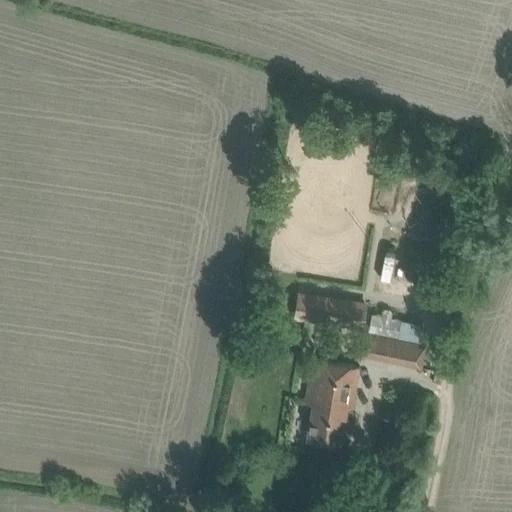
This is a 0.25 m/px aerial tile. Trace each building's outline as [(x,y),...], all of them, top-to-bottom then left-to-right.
[(392,222),(381,269),(407,275),(418,229),(392,222)] [(295,293),(292,317),(363,329),(366,305),(295,293)] [(372,313),(400,319),(405,302),(376,295),(372,313)] [(427,344),(364,331),(359,353),(422,366),(427,344)] [(359,365),(308,356),(303,403),(310,403),(306,437),(341,443),(347,405),(352,406),(359,365)]
